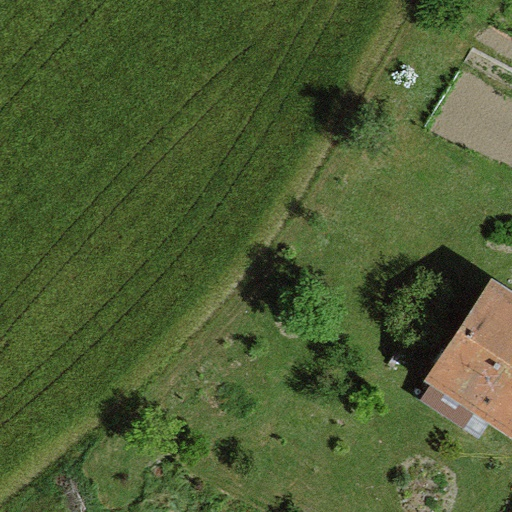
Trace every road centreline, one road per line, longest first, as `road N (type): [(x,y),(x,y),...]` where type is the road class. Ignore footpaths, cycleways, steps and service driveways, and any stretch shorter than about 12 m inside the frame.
road 1 (motorway): [(0,284),(511,130)]
road 2 (motorway): [(499,0),(0,178)]
